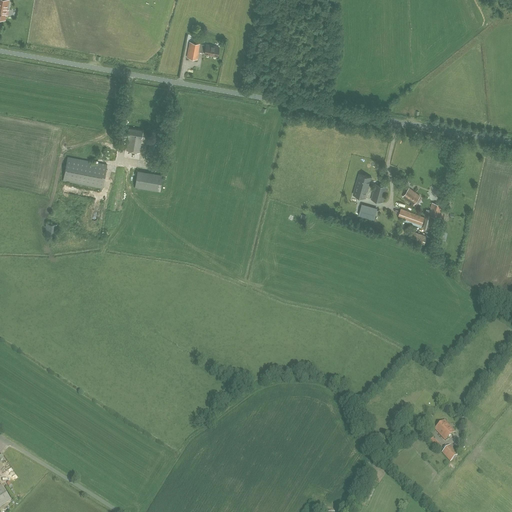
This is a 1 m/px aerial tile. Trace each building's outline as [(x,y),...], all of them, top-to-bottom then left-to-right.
[(0,0),(0,18),(5,19),(6,14),(7,15),(8,10),(7,10),(8,0),(0,0)] [(197,59),(199,52),(200,44),(190,42),(187,57),(197,59)] [(204,54),(217,56),(219,47),(206,45),(204,54)] [(128,135),(128,136),(125,157),(138,159),(141,138),(142,131),(129,129),(128,135)] [(149,141),(148,150),(158,152),(159,142),(149,141)] [(68,156),(63,180),(102,188),(107,164),(68,156)] [(137,171),(135,187),(160,191),(162,175),(137,171)] [(353,194),(366,198),(372,177),(359,173),(353,194)] [(375,184),(371,199),(383,203),(387,187),(375,184)] [(422,198),(419,197),(420,196),(409,188),(403,197),(414,204),(417,205),(422,198)] [(429,215),(439,217),(442,205),(432,203),(429,215)] [(362,204),(358,215),(374,220),(377,208),(362,204)] [(422,226),(424,219),(425,217),(419,215),(401,209),(398,217),(415,223),(414,224),(422,226)] [(429,228),(436,230),(439,219),(426,215),(423,228),(429,230),(429,228)] [(46,223),(45,235),(57,235),(57,224),(46,223)] [(413,231),(410,242),(424,246),(427,235),(413,231)] [(438,233),(436,233),(431,232),(429,244),(436,245),(438,233)] [(445,420),(435,429),(445,440),(455,431),(445,420)] [(450,461),(459,454),(450,445),(442,452),(450,461)] [(0,506),(9,501),(6,496),(0,487),(0,506)]
